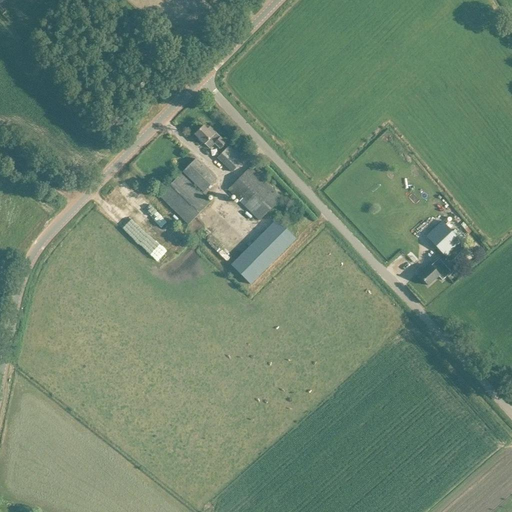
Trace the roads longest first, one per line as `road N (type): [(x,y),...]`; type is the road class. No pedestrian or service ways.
road 1 (unclassified): [(511,413),(204,75)]
road 2 (tertiary): [(0,384),(21,278),(43,238),(204,75)]
